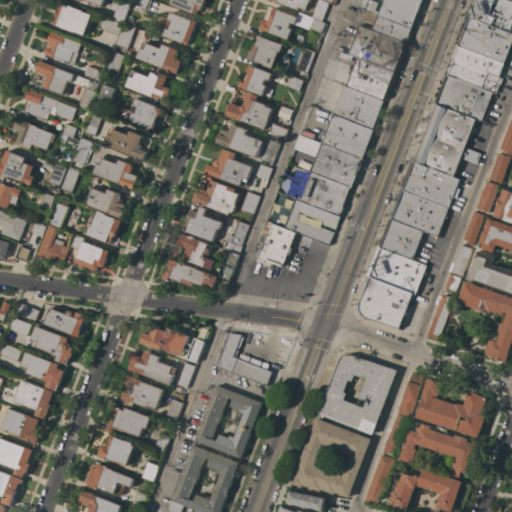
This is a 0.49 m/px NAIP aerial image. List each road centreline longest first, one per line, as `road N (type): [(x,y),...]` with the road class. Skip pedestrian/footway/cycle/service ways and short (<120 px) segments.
road 1 (residential): [(236,0),(41,511)]
road 2 (residential): [(511,387),(322,325),(0,279)]
road 3 (secondary): [(363,218),(447,0)]
